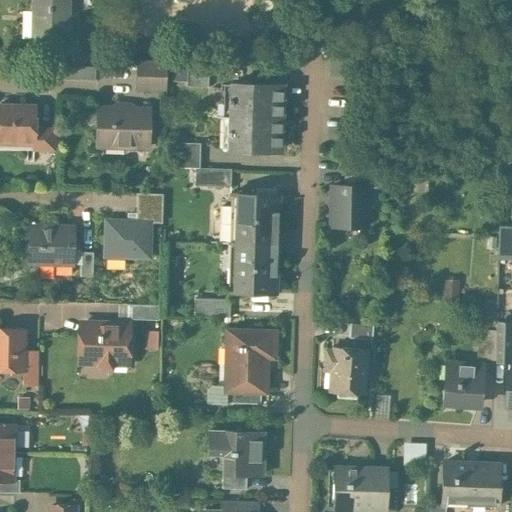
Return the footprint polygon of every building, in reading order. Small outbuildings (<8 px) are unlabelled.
[(68,0),(32,0),(32,43),(68,44),(68,0)] [(132,74),(131,62),(112,63),(112,74),(132,74)] [(167,63),(137,62),(136,88),(166,89),(167,63)] [(94,77),(94,63),(55,64),(55,78),(94,77)] [(207,64),(186,64),(185,87),(206,87),(207,64)] [(281,87),(230,85),(229,98),(227,98),(227,104),(229,104),(229,117),(280,118),(281,87)] [(34,107),(0,105),(0,137),(10,138),(10,143),(33,143),(34,127),(34,107)] [(125,105),(120,105),(116,108),(116,109),(97,108),(92,113),(92,120),(97,125),(96,144),(148,146),(148,135),(153,131),(153,125),(149,121),(149,110),(128,109),(125,105)] [(280,118),(229,117),(228,130),(226,130),(226,136),(228,136),(228,149),(279,150),(280,118)] [(56,127),(34,127),(33,143),(32,151),(55,151),(56,127)] [(199,143),(173,143),(172,167),(194,168),(198,168),(199,143)] [(198,168),(194,168),(193,187),(229,188),(229,169),(198,168)] [(380,170),(344,170),(344,186),(367,186),(367,187),(380,188),(380,170)] [(344,186),(331,185),(330,225),(366,226),(367,187),(367,186),(344,186)] [(278,196),(228,195),(226,243),(235,243),(277,244),(278,196)] [(150,222),(106,220),(105,256),(149,257),(150,222)] [(511,222),(499,223),(499,260),(511,260),(511,222)] [(54,226),(51,223),(46,223),(42,226),(42,227),(29,226),(29,244),(24,249),(24,257),(29,262),(72,263),(72,250),(77,246),(77,240),(73,236),(73,227),(54,227),(54,226)] [(277,244),(235,243),(234,291),(227,291),(226,293),(275,295),(277,244)] [(93,252),(81,252),(80,276),(92,276),(93,252)] [(230,301),(194,299),(194,316),(229,317),(230,301)] [(159,305),(131,304),(131,319),(159,320),(159,305)] [(373,324),(350,322),(349,337),(372,339),(373,324)] [(128,325),(80,324),(79,359),(98,359),(98,362),(102,366),(109,366),(114,362),(127,363),(128,325)] [(511,327),(511,324),(496,324),(496,330),(495,360),(509,361),(511,361),(511,349),(511,327)] [(24,330),(0,329),(0,369),(23,370),(23,350),(24,330)] [(496,330),(480,329),(477,359),(495,360),(496,330)] [(275,331),(228,330),(226,385),(226,391),(262,392),(266,392),(267,348),(274,348),(275,331)] [(367,348),(332,346),(332,350),(326,349),(324,369),(330,369),(328,391),(364,394),(367,348)] [(38,350),(23,350),(23,370),(24,370),(24,374),(38,374),(38,350)] [(483,365),(451,363),(449,381),(444,380),(442,400),(480,403),(483,365)] [(38,374),(24,374),(24,370),(23,370),(23,386),(38,386),(38,374)] [(221,385),(209,390),(208,403),(226,404),(226,391),(226,385),(221,385)] [(262,392),(226,391),(226,404),(261,405),(262,392)] [(0,416),(0,452),(12,452),(13,416),(0,416)] [(263,431),(209,429),(208,451),(229,452),(229,454),(234,454),(233,468),(222,468),(222,475),(247,475),(247,470),(262,470),(263,431)] [(403,461),(424,461),(424,440),(403,440),(403,461)] [(12,452),(0,452),(0,480),(11,480),(11,479),(12,452)] [(498,463),(442,462),(442,505),(444,505),(498,505),(498,463)] [(388,468),(334,467),(333,507),(387,508),(388,468)] [(247,475),(222,475),(222,488),(246,488),(247,475)] [(11,480),(0,480),(0,492),(19,493),(19,480),(11,479),(11,480)] [(258,511),(259,501),(219,500),(219,511),(218,511),(258,511)]
